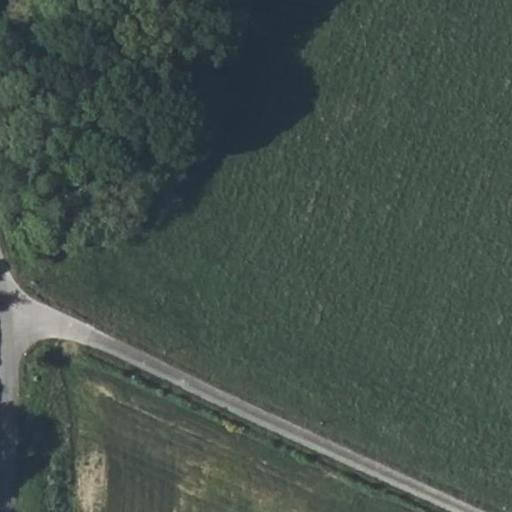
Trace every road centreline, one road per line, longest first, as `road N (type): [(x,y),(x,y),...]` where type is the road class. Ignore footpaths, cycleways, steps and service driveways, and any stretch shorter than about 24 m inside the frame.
road 1 (unclassified): [(6,303),(487,511)]
road 2 (tertiary): [(3,511),(6,303)]
